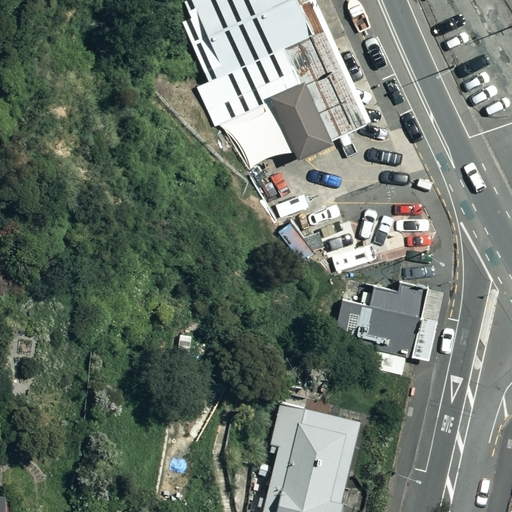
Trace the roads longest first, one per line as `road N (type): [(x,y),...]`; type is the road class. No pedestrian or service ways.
road 1 (trunk): [(507,251),(391,0)]
road 2 (residential): [(451,480),(507,251)]
